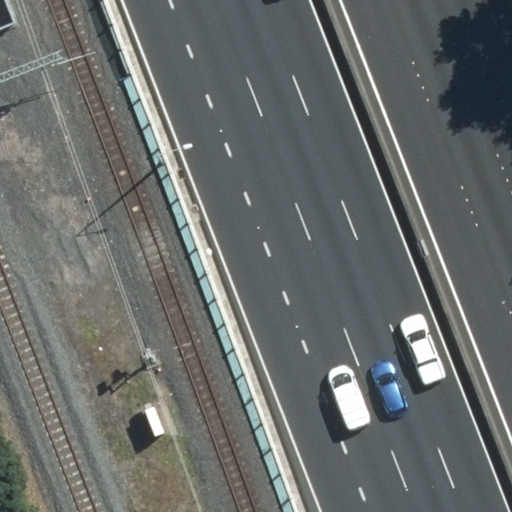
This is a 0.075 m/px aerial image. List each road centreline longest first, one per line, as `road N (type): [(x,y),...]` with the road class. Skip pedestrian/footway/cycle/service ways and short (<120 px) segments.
road 1 (motorway): [(466,511),(269,0)]
road 2 (motorway): [(391,0),(511,312)]
